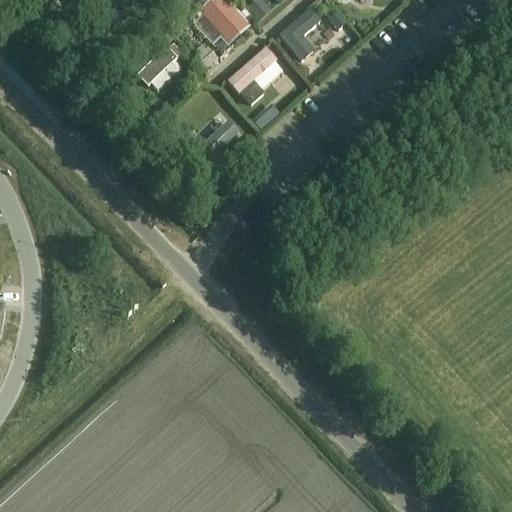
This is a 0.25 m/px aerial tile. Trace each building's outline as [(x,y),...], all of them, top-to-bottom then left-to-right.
[(114,14),(103,0),(67,0),(91,32),(114,14)] [(162,0),(168,3),(167,5),(179,11),(189,17),(194,9),(198,0),(162,0)] [(247,29),(221,0),(217,0),(200,16),(227,46),(247,29)] [(259,3),(248,13),(260,26),(271,15),(259,3)] [(322,27),(311,14),(280,40),(303,67),(315,56),(303,42),(322,27)] [(147,34),(135,46),(143,54),(155,43),(147,34)] [(350,37),(340,46),(348,55),(358,46),(350,37)] [(201,51),(195,56),(207,70),(217,62),(208,52),(205,55),(201,51)] [(168,52),(138,80),(148,90),(178,62),(168,52)] [(276,68),(265,55),(227,88),(238,101),(240,99),(251,112),(264,101),(253,88),(276,68)] [(96,64),(85,75),(102,92),(113,81),(112,80),(117,75),(108,66),(103,71),(96,64)] [(262,117),(251,126),(260,136),(271,127),(262,117)] [(192,148),(198,155),(194,159),(205,171),(238,141),(227,129),(204,150),(198,143),(192,148)] [(154,143),(166,155),(178,143),(166,132),(154,143)]
